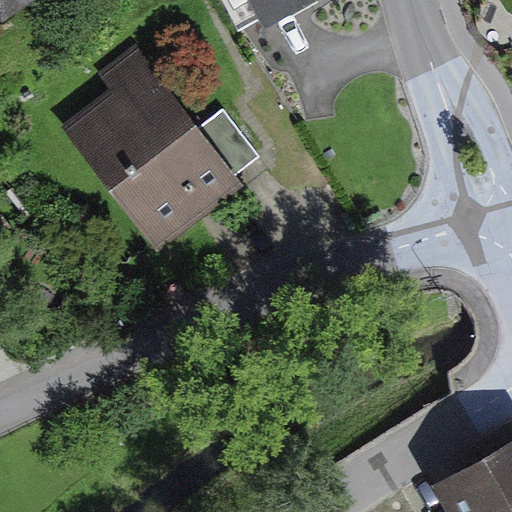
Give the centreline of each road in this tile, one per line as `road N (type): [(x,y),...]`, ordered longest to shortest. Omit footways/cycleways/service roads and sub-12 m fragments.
road 1 (residential): [(0,412),(275,290),(446,234),(504,229)]
road 2 (tertiary): [(504,229),(431,62),(414,0)]
road 3 (residential): [(315,511),(511,386)]
